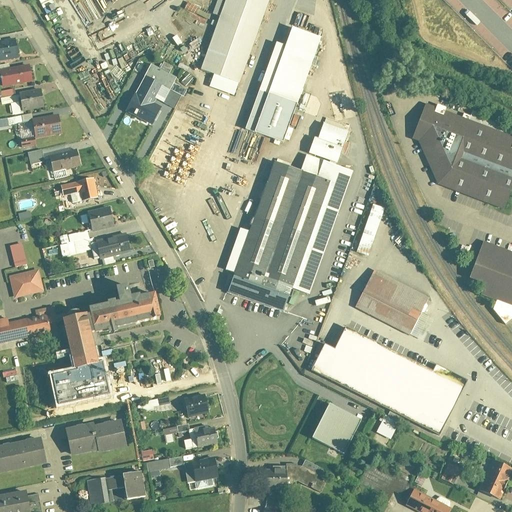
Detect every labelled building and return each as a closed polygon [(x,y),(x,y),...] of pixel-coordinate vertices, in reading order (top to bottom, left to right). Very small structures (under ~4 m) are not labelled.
[(268,0),(225,0),(200,68),(214,73),(209,85),(234,94),(268,0)] [(283,142),(320,37),(292,27),(286,45),(276,42),(246,129),(283,142)] [(0,56),(13,54),(10,35),(0,36),(0,56)] [(83,37),(71,44),(77,53),(89,46),(83,37)] [(0,84),(28,80),(24,61),(0,65),(0,84)] [(145,77),(161,86),(170,91),(177,78),(151,63),(144,76),(145,77)] [(161,86),(145,77),(136,94),(134,94),(125,111),(151,124),(160,107),(152,103),(161,86)] [(0,107),(1,111),(39,104),(35,85),(11,90),(10,84),(0,86),(0,107)] [(180,96),(170,91),(164,103),(174,108),(180,98),(180,96)] [(432,181),(501,206),(511,175),(511,129),(420,96),(406,135),(418,155),(432,181)] [(28,134),(56,129),(52,109),(21,115),(20,110),(0,113),(0,122),(9,121),(14,146),(30,142),(28,134)] [(315,136),(302,173),(324,180),(288,286),(310,294),(355,170),(338,164),(350,130),(325,121),(319,138),(315,136)] [(67,163),(75,162),(70,139),(23,149),(25,161),(42,157),(47,178),(69,173),(67,163)] [(302,173),(266,160),(222,288),(226,289),(281,308),(288,286),(324,180),(302,173)] [(98,199),(93,178),(70,183),(75,204),(98,199)] [(367,255),(381,207),(369,204),(365,219),(362,219),(358,233),(356,233),(351,251),(367,255)] [(129,251),(123,230),(90,239),(89,235),(88,230),(111,223),(107,206),(75,214),(79,229),(60,234),(62,243),(66,255),(85,250),(87,260),(99,257),(101,264),(112,261),(111,255),(129,251)] [(477,290),(511,303),(511,250),(476,236),(461,274),(481,282),(477,290)] [(21,243),(7,244),(9,266),(23,265),(21,243)] [(38,269),(7,278),(13,298),(43,290),(38,269)] [(411,334),(430,299),(375,271),(357,307),(411,334)] [(74,372),(97,365),(91,342),(160,327),(159,321),(151,289),(129,294),(127,287),(110,291),(112,299),(56,311),(55,305),(32,310),(34,317),(8,322),(5,316),(0,317),(0,349),(8,347),(51,336),(50,331),(62,328),(74,372)] [(441,434),(467,380),(437,366),(434,370),(348,328),(337,350),(325,344),(312,371),(441,434)] [(74,372),(51,377),(56,406),(108,396),(101,364),(97,365),(74,372)] [(181,415),(203,411),(199,392),(178,396),(181,415)] [(137,402),(140,413),(169,407),(167,396),(137,402)] [(313,438),(345,454),(362,419),(330,404),(313,438)] [(381,417),(374,432),(388,439),(395,424),(381,417)] [(59,427),(66,454),(91,448),(92,452),(122,445),(116,419),(89,425),(88,420),(59,427)] [(185,426),(184,420),(163,424),(164,430),(185,426)] [(212,441),(210,430),(208,421),(185,426),(187,433),(176,435),(179,448),(212,441)] [(0,470),(41,461),(35,436),(0,444),(0,470)] [(146,468),(177,461),(176,453),(144,459),(146,468)] [(188,477),(213,473),(210,454),(185,457),(188,477)] [(251,462),(253,487),(281,487),(285,476),(313,490),(318,478),(310,475),(315,463),(296,454),(293,462),(251,462)] [(409,482),(362,458),(356,469),(346,464),(342,473),(400,501),(409,482)] [(506,469),(486,461),(474,489),(495,497),(506,469)] [(452,484),(459,468),(446,462),(439,478),(452,484)] [(140,492),(135,469),(106,475),(105,469),(76,475),(83,504),(103,499),(100,486),(120,482),(122,496),(140,492)] [(0,491),(0,511),(26,511),(22,487),(0,491)] [(407,506),(418,511),(450,511),(452,510),(449,509),(450,506),(450,502),(440,497),(438,499),(436,502),(415,491),(407,506)] [(287,511),(288,506),(263,493),(257,511),(287,511)]
